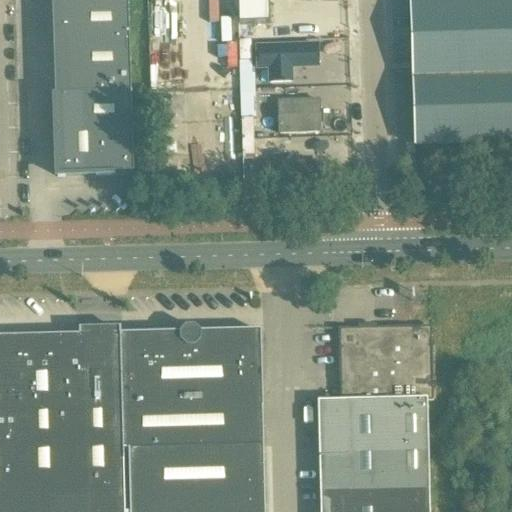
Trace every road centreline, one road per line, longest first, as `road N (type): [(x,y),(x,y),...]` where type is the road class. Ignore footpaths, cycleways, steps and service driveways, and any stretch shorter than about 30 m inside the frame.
road 1 (tertiary): [(376,252),(0,263)]
road 2 (unknown): [(290,312),(0,328)]
road 3 (unclassified): [(376,252),(369,0)]
road 4 (unknown): [(290,312),(295,511)]
road 5 (tertiary): [(511,248),(376,252)]
